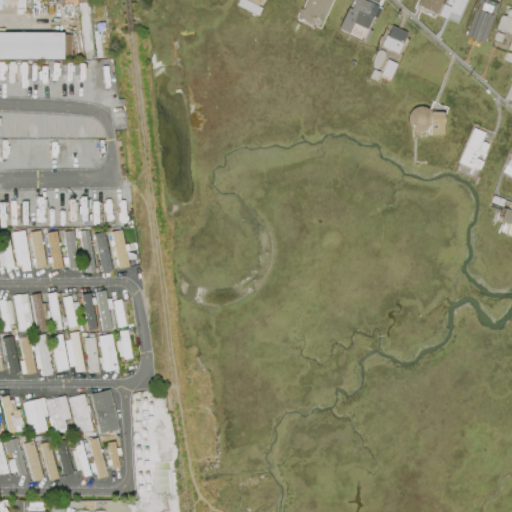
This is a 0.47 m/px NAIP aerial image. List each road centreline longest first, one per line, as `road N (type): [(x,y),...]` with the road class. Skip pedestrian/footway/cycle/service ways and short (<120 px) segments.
road 1 (residential): [(0,384),(122,385),(148,358),(131,286),(0,284)]
road 2 (residential): [(0,181),(105,179),(114,154),(105,117),(0,106)]
road 3 (residential): [(0,494),(123,492),(131,476),(122,385)]
